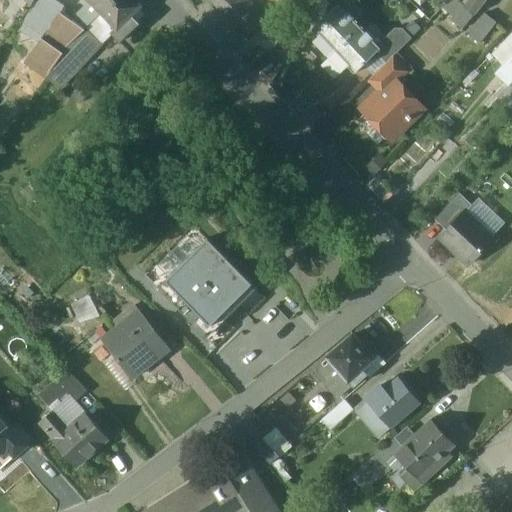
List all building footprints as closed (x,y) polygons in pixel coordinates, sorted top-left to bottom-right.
[(65,4),(58,0),(39,0),(29,18),(22,29),(41,41),(63,9),(65,4)] [(91,0),(89,0),(74,17),(86,25),(88,24),(102,10),(91,0)] [(113,0),(91,0),(102,10),(113,0)] [(138,0),(113,0),(102,10),(113,21),(118,26),(132,13),(142,4),(138,0)] [(211,0),(226,14),(239,0),(211,0)] [(257,12),(244,0),(239,0),(226,14),(249,37),(265,19),(257,12)] [(260,9),(251,0),(244,0),(257,12),(260,9)] [(469,0),(466,4),(477,12),(486,0),(469,0)] [(338,5),(335,8),(331,18),(325,17),(313,28),(320,35),(314,41),(328,56),(361,26),(355,19),(356,18),(349,10),(347,12),(341,5),(340,3),(338,5)] [(150,12),(142,4),(132,13),(140,21),(150,12)] [(41,41),(28,60),(48,74),(72,39),(86,25),(74,17),(63,9),(41,41)] [(102,10),(88,24),(99,35),(109,26),(113,21),(102,10)] [(132,13),(118,26),(125,33),(126,34),(140,21),(132,13)] [(485,14),(468,35),(480,44),(496,23),(485,14)] [(113,21),(109,26),(113,30),(114,29),(121,36),(125,33),(118,26),(113,21)] [(99,35),(88,24),(86,25),(72,39),(47,77),(58,86),(99,42),(99,35)] [(361,26),(328,56),(343,72),(349,66),(356,73),(367,62),(366,56),(377,53),(380,50),(382,49),(379,45),(374,41),(376,39),(368,31),(367,32),(361,26)] [(397,28),(379,45),(382,49),(380,50),(389,59),(394,55),(412,38),(402,28),(397,28)] [(511,37),(439,116),(461,137),(484,113),(511,82),(511,37)] [(410,71),(394,55),(389,59),(368,80),(380,91),(394,78),(398,83),(410,71)] [(380,91),(362,109),(392,140),(412,121),(411,120),(423,109),(398,83),(394,78),(380,91)] [(306,80),(282,93),(297,121),(320,108),(306,80)] [(439,116),(434,114),(424,124),(444,143),(456,142),(461,137),(439,116)] [(424,124),(393,157),(398,161),(394,165),(405,176),(409,172),(413,176),(444,143),(424,124)] [(460,193),(435,219),(447,230),(464,212),(465,212),(472,205),(460,193)] [(465,212),(464,212),(447,230),(440,237),(469,264),(493,238),(465,212)] [(260,290),(211,239),(159,289),(208,340),(260,290)] [(170,347),(141,310),(103,340),(133,377),(170,347)] [(361,344),(353,334),(328,357),(341,371),(348,380),(363,368),(376,356),(364,342),(361,344)] [(363,368),(348,380),(353,385),(367,373),(363,368)] [(88,390),(68,369),(40,395),(51,407),(67,392),(75,401),(88,390)] [(348,380),(341,371),(330,380),(342,394),(353,385),(348,380)] [(401,376),(388,387),(383,382),(368,396),(394,425),(422,400),(401,376)] [(346,398),(323,418),(332,429),(355,408),(346,398)] [(87,412),(70,427),(55,410),(41,422),(57,439),(54,442),(77,467),(110,437),(87,412)] [(449,427),(437,414),(433,417),(445,430),(449,427)] [(25,444),(0,416),(0,452),(8,445),(15,453),(25,444)] [(445,430),(433,417),(408,440),(431,466),(447,451),(456,443),(445,430)] [(398,436),(382,450),(391,459),(397,452),(397,451),(405,443),(398,436)] [(280,456),(264,438),(255,446),(270,463),(280,456)] [(405,443),(397,451),(397,452),(424,481),(436,471),(431,466),(408,440),(405,443)] [(281,511),(239,449),(141,511),(281,511)] [(391,459),(382,450),(368,462),(380,477),(395,464),(391,459)] [(447,451),(431,466),(436,471),(451,456),(447,451)] [(380,477),(368,462),(359,470),(371,485),(380,477)]
